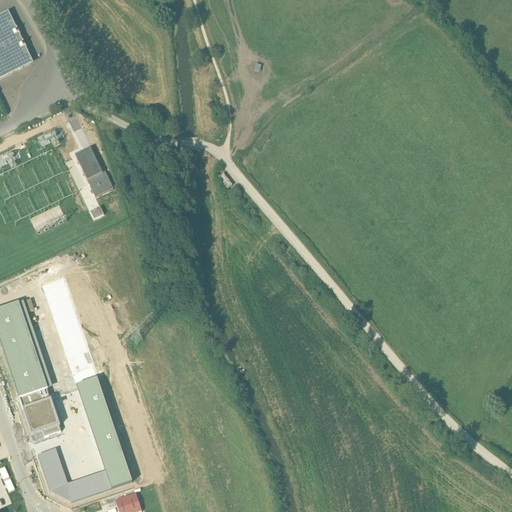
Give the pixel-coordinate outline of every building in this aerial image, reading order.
[(8,17),(0,20),(0,78),(29,64),(8,17)] [(102,175),(90,150),(75,157),(95,198),(113,190),(105,173),(102,175)] [(96,221),(106,216),(102,208),(92,213),(96,221)] [(49,388),(18,398),(33,442),(64,432),(49,388)] [(141,511),(135,494),(113,502),(116,511),(141,511)]
